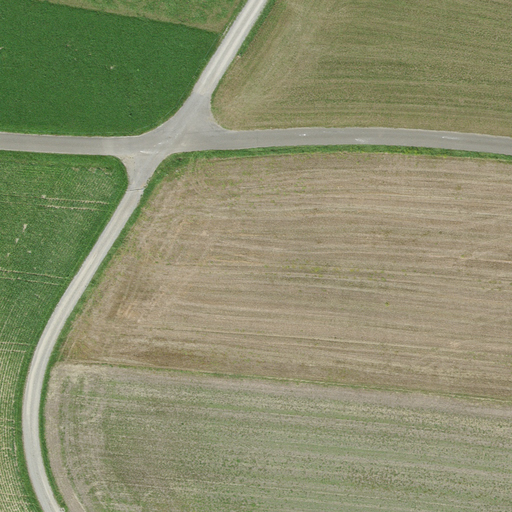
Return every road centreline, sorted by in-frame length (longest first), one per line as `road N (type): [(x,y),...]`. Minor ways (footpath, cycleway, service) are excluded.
road 1 (track): [(54,511),(18,403),(49,302),(108,241),(175,142)]
road 2 (track): [(175,142),(312,132),(511,157)]
road 3 (track): [(175,142),(77,150),(0,143)]
road 4 (track): [(260,0),(175,142)]
